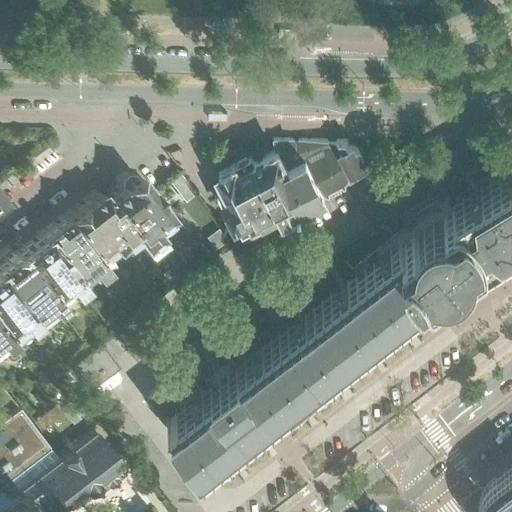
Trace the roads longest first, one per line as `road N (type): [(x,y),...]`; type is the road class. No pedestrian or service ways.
road 1 (secondary): [(511,23),(469,51),(373,68),(0,61)]
road 2 (secondary): [(86,93),(452,104),(511,79)]
road 3 (residential): [(86,93),(80,153),(0,221)]
road 4 (tertiary): [(511,366),(390,464)]
